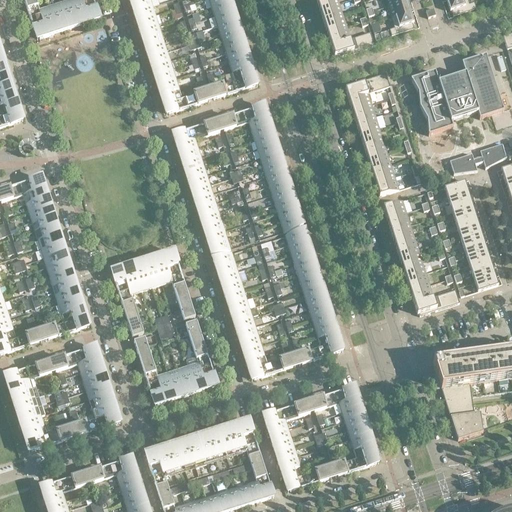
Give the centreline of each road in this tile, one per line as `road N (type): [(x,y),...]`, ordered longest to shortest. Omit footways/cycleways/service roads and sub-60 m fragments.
road 1 (residential): [(0,0),(140,435)]
road 2 (residential): [(243,402),(114,0)]
road 3 (tertiary): [(259,0),(376,361)]
road 4 (tertiary): [(396,337),(287,0)]
road 5 (tertiary): [(452,511),(405,366)]
road 6 (residential): [(0,480),(140,435)]
road 7 (residential): [(243,402),(376,361)]
road 8 (residential): [(411,472),(293,511)]
road 9 (residential): [(511,299),(396,337)]
